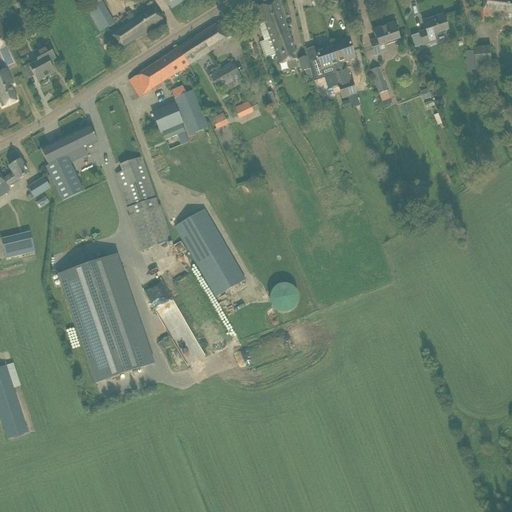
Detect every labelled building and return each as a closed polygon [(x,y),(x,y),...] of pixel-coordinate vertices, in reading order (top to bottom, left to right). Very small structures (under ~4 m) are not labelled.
[(93,0),(96,4),(87,10),(100,33),(115,23),(102,1),(104,0),(93,0)] [(165,0),(171,9),(184,0),(165,0)] [(511,0),(483,0),(483,9),(476,9),(476,22),(485,22),(485,17),(501,19),(501,17),(506,18),(506,19),(511,19),(511,0)] [(259,25),(264,41),(268,40),(268,41),(288,34),(277,2),(254,8),(257,18),(259,25)] [(122,26),(111,33),(120,48),(164,23),(159,15),(153,5),(132,18),(129,13),(125,15),(128,19),(121,23),(122,26)] [(425,31),(419,33),(423,46),(434,42),(432,36),(448,31),(442,15),(422,22),(425,31)] [(176,51),(186,67),(233,37),(223,22),(216,26),(216,25),(176,51)] [(377,40),(370,42),(374,55),(385,52),(383,44),(399,39),(397,33),(393,24),(373,31),(377,40)] [(296,60),(288,34),(268,41),(268,40),(264,41),(259,43),(265,58),(275,55),(279,65),(287,63),(289,70),(298,68),(295,60),(296,60)] [(357,95),(346,66),(344,67),(342,63),(354,59),(351,49),(348,40),(330,46),(337,65),(350,97),(357,95)] [(38,63),(30,67),(37,81),(53,73),(47,62),(54,58),(48,46),(33,53),(38,63)] [(342,100),(350,97),(337,65),(330,46),(315,51),(317,59),(310,61),(317,81),(334,75),(342,100)] [(491,46),(475,48),(475,51),(476,69),(477,73),(493,72),(491,46)] [(139,97),(186,67),(176,51),(129,81),(139,97)] [(474,51),(466,52),(467,65),(475,64),(474,51)] [(425,55),(417,58),(421,67),(428,64),(425,55)] [(299,58),(303,71),(310,69),(306,57),(299,58)] [(232,62),(209,75),(218,91),(227,86),(229,91),(244,82),(232,62)] [(0,80),(0,81),(0,80),(0,104),(2,108),(17,101),(10,86),(12,85),(6,72),(0,75),(0,80)] [(388,91),(383,78),(374,81),(379,95),(388,91)] [(485,86),(496,115),(510,111),(505,98),(502,99),(496,82),(485,86)] [(193,91),(174,99),(189,135),(208,127),(193,91)] [(276,101),(272,92),(266,95),(273,110),(278,107),(275,102),(276,101)] [(259,110),(254,99),(234,109),(239,119),(259,110)] [(442,99),(434,101),(437,108),(444,106),(442,99)] [(183,124),(175,105),(152,114),(163,140),(185,131),(182,124),(183,124)] [(228,124),(223,114),(211,119),(217,130),(228,124)] [(89,126),(41,150),(48,165),(46,167),(48,172),(62,201),(83,192),(70,164),(87,155),(84,149),(97,143),(89,126)] [(172,241),(160,206),(158,207),(141,158),(120,165),(123,172),(116,174),(130,216),(129,217),(141,252),(172,241)] [(2,180),(5,188),(28,174),(19,160),(9,167),(13,173),(2,180)] [(2,180),(0,177),(0,198),(8,193),(5,188),(2,180)] [(34,199),(50,189),(43,178),(27,188),(34,199)] [(245,280),(204,210),(174,227),(215,297),(245,280)] [(35,252),(30,232),(0,239),(5,259),(35,252)] [(153,364),(115,255),(59,275),(96,384),(153,364)] [(297,311),(297,299),(272,299),(273,311),(297,311)] [(242,355),(245,363),(260,356),(257,348),(242,355)] [(0,419),(7,440),(29,433),(6,366),(0,367),(0,419)]
